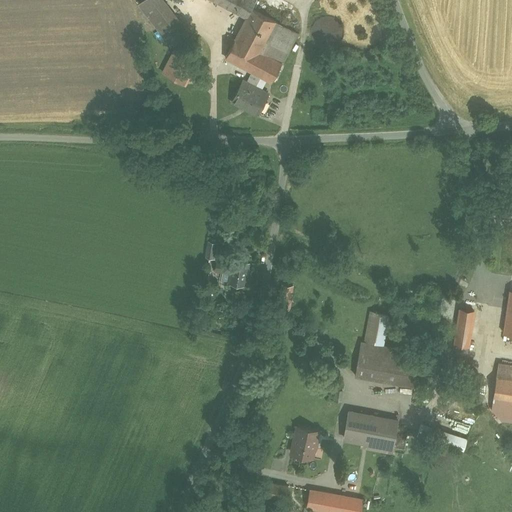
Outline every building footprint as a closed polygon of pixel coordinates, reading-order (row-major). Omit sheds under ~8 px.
[(189,32),(164,0),(142,0),(139,3),(171,45),(189,32)] [(256,1),(253,0),(215,0),(247,17),(251,8),(252,8),(256,1)] [(252,8),(251,8),(247,17),(225,57),(261,76),(272,81),(298,32),(252,8)] [(332,16),(330,16),(327,16),(324,16),(322,17),(320,18),(318,19),(316,20),(315,22),(313,24),(312,26),(311,28),(311,30),(311,32),(311,34),(311,36),(312,38),(313,39),(314,41),(315,43),(316,44),(317,45),(319,46),(321,47),(324,48),(327,49),(330,48),(333,48),(335,46),(337,45),(339,44),(340,42),(342,40),(343,38),(343,36),(344,34),(344,32),(344,30),(343,28),(343,26),(342,25),(341,23),(339,21),(337,19),(335,17),(332,16)] [(197,61),(175,49),(163,72),(185,84),(197,61)] [(252,71),(246,81),(243,80),(232,101),(257,114),(268,93),(255,86),(261,76),(252,71)] [(216,242),(208,241),(206,256),(214,257),(216,242)] [(248,262),(217,257),(215,270),(225,271),(225,269),(230,270),(230,272),(229,282),(245,284),(248,262)] [(293,285),(282,283),(279,307),(290,309),(293,285)] [(511,289),(510,289),(503,333),(511,333),(511,289)] [(474,310),(454,307),(448,341),(468,344),(474,310)] [(389,315),(373,311),(367,341),(383,344),(389,315)] [(390,356),(390,357),(373,354),(375,343),(361,341),(355,375),(404,384),(408,360),(390,356)] [(511,364),(499,362),(496,376),(511,378),(511,364)] [(511,378),(496,376),(493,398),(511,400),(511,378)] [(342,400),(343,389),(335,388),(334,400),(342,400)] [(511,400),(493,398),(501,418),(511,419),(511,400)] [(398,419),(375,415),(349,410),(344,438),(368,443),(365,458),(363,458),(362,458),(360,466),(361,467),(364,467),(364,468),(402,474),(405,454),(392,452),(398,419)] [(466,438),(422,423),(418,434),(463,449),(466,438)] [(318,430),(298,425),(292,452),(311,457),(313,449),(315,448),(317,441),(316,439),(318,430)] [(288,485),(260,480),(258,493),(286,498),(288,485)] [(320,491),(310,489),(307,506),(317,508),(320,491)] [(359,511),(362,499),(320,491),(317,508),(327,510),(339,511),(359,511)]
